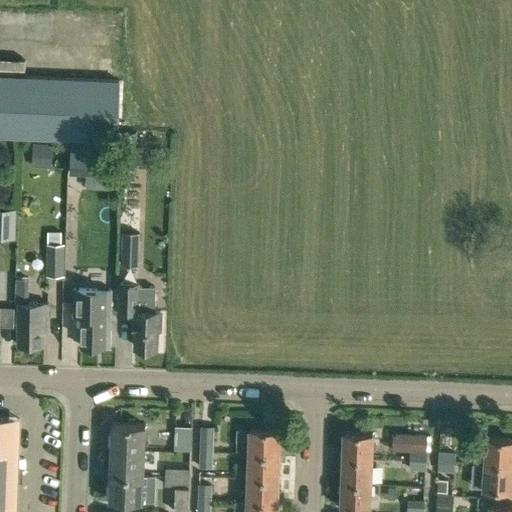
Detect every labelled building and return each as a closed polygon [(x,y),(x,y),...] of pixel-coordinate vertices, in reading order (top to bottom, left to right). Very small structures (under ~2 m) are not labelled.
[(0,136),(95,140),(117,141),(120,79),(95,78),(0,74),(0,136)] [(122,132),(122,156),(140,156),(141,132),(122,132)] [(111,144),(71,142),(70,173),(110,174),(111,144)] [(34,143),(33,166),(51,167),(52,144),(34,143)] [(0,206),(0,235),(14,235),(15,207),(0,206)] [(48,243),(61,243),(61,231),(49,231),(48,243)] [(122,264),(130,264),(131,249),(139,249),(139,232),(123,232),(122,264)] [(64,243),(61,243),(48,243),(46,243),(46,276),(64,276),(64,243)] [(154,311),(155,296),(155,287),(138,286),(138,282),(119,282),(118,311),(134,311),(133,328),(136,328),(135,346),(156,347),(157,328),(159,328),(160,311),(154,311)] [(81,315),(80,345),(106,345),(106,331),(109,331),(109,314),(109,288),(74,287),(74,315),(81,315)] [(43,333),(48,333),(48,303),(18,302),(17,302),(17,344),(43,345),(43,333)] [(0,419),(0,511),(16,511),(19,420),(0,419)] [(112,449),(144,450),(145,425),(113,423),(112,449)] [(175,425),(175,426),(174,450),(190,451),(191,426),(175,425)] [(200,426),(199,451),(213,452),(214,426),(200,426)] [(249,453),(279,454),(280,430),(250,429),(249,453)] [(344,432),(343,457),(371,458),(372,433),(344,432)] [(393,447),(426,449),(427,434),(393,432),(393,447)] [(484,463),(511,464),(511,439),(486,438),(484,463)] [(143,475),(144,450),(112,449),(111,474),(143,475)] [(410,450),(410,460),(427,460),(427,451),(424,451),(410,450)] [(213,452),(199,451),(198,467),(212,468),(213,452)] [(438,451),(438,460),(455,461),(455,452),(438,451)] [(249,453),(248,477),(278,479),(279,454),(249,453)] [(371,458),(343,457),(342,482),(370,483),(371,458)] [(427,460),(410,460),(409,469),(426,470),(427,460)] [(455,461),(438,460),(437,470),(454,471),(455,461)] [(511,490),(511,477),(511,464),(484,463),(483,488),(485,488),(484,492),(509,493),(509,489),(511,490)] [(165,467),(165,476),(190,477),(190,469),(165,467)] [(143,475),(111,474),(110,500),(142,501),(143,475)] [(190,477),(165,476),(165,485),(189,486),(190,477)] [(278,479),(248,477),(247,501),(277,503),(278,479)] [(447,479),(437,478),(437,491),(446,491),(447,479)] [(370,483),(342,482),(341,508),(370,509),(370,483)] [(197,499),(211,500),(211,484),(198,483),(197,499)] [(174,511),(188,511),(189,487),(175,487),(174,511)] [(437,493),(435,511),(452,511),(453,494),(437,493)] [(210,511),(211,500),(197,499),(196,511),(210,511)] [(407,500),(406,511),(423,511),(424,501),(407,500)] [(276,511),(277,503),(247,501),(246,511),(276,511)]
